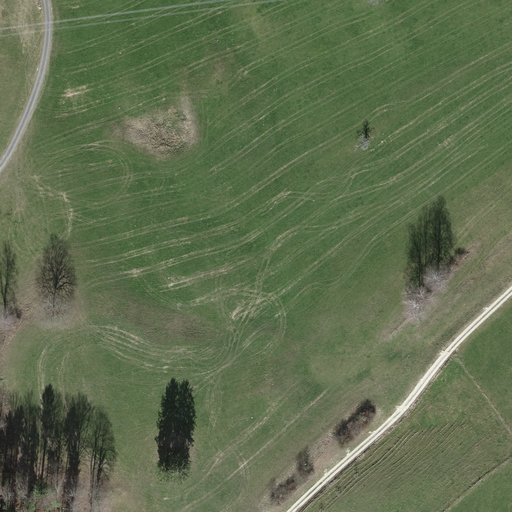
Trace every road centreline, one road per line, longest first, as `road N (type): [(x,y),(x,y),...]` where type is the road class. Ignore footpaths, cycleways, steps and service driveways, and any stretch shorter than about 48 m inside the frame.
road 1 (track): [(291,511),(395,417),(511,291)]
road 2 (track): [(113,454),(74,299),(48,239),(0,169)]
road 3 (unclassified): [(0,166),(48,33),(41,0)]
